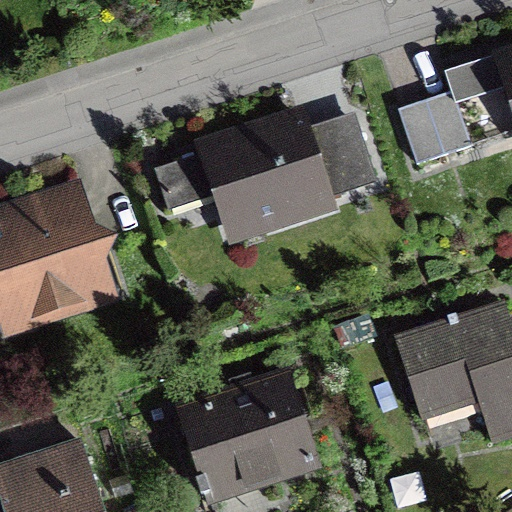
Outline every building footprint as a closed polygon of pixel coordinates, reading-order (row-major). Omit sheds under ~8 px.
[(451,93),(398,110),(417,164),(472,146),(458,105),(502,90),(511,117),(511,46),(492,53),(493,57),(444,73),(451,93)] [(355,114),(309,128),(303,107),(194,141),(199,157),(156,171),(169,212),(173,210),(176,222),(216,209),(228,248),(339,213),(334,197),(378,184),(355,114)] [(0,330),(3,340),(120,304),(106,266),(118,241),(95,229),(80,179),(0,205),(0,330)] [(511,439),(511,324),(505,302),(394,336),(424,431),(480,414),(490,446),(511,439)] [(340,353),(381,340),(373,315),(332,329),(340,353)] [(324,472),(290,367),(174,404),(207,509),(324,472)] [(0,465),(0,500),(3,511),(103,511),(80,440),(0,465)] [(403,511),(428,506),(420,475),(388,483),(395,511),(403,511)]
